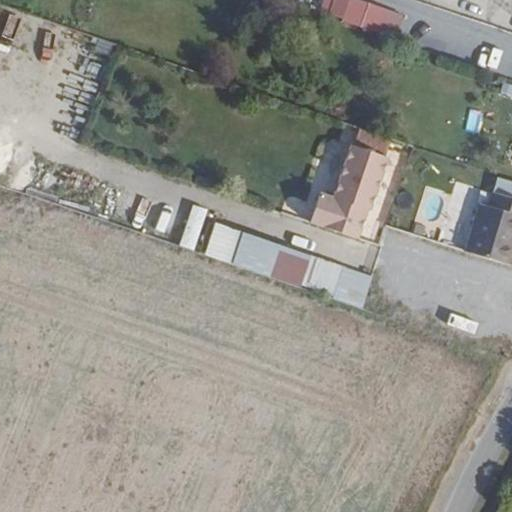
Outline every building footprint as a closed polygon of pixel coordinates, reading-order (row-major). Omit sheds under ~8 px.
[(353,3),(345,0),(335,0),(329,18),(346,24),(353,3)] [(360,5),(352,27),(387,40),(395,18),(360,5)] [(489,72),(494,58),(466,48),(461,63),(489,72)] [(377,213),(395,161),(358,148),(340,200),(327,195),(316,225),(364,241),(375,212),(377,213)] [(471,254),(511,268),(511,200),(500,196),(495,211),(487,208),(471,254)] [(197,251),(206,208),(190,205),(181,248),(197,251)] [(363,307),(373,274),(214,224),(204,256),(363,307)]
